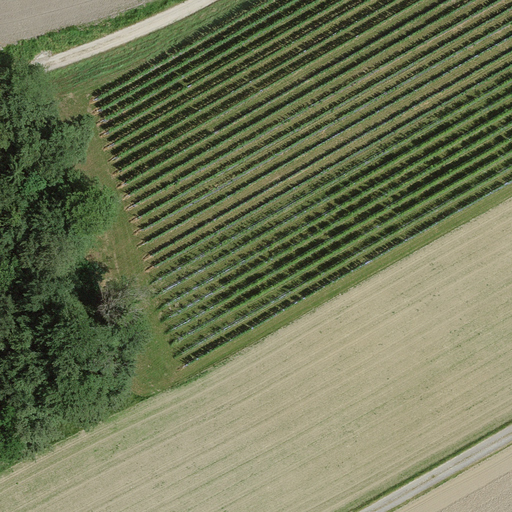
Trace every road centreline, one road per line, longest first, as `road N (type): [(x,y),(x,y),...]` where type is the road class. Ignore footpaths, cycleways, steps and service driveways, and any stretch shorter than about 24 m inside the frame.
road 1 (track): [(195,0),(0,78)]
road 2 (track): [(511,430),(367,511)]
